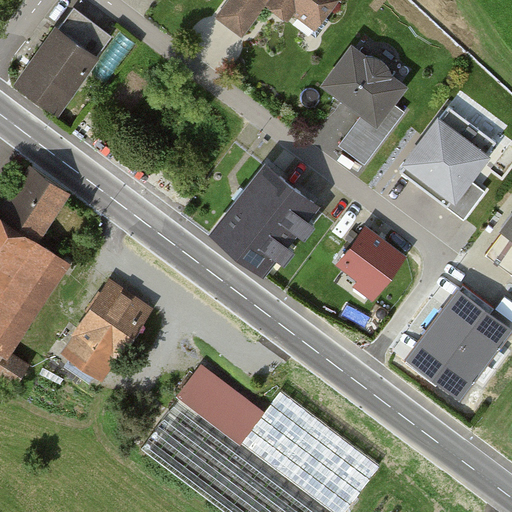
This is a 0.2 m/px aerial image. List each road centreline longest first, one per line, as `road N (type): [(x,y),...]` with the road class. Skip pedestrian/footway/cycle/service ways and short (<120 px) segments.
road 1 (residential): [(105,0),(427,243),(434,273),(357,381)]
road 2 (secondary): [(357,381),(0,114)]
road 3 (secondary): [(511,497),(357,381)]
